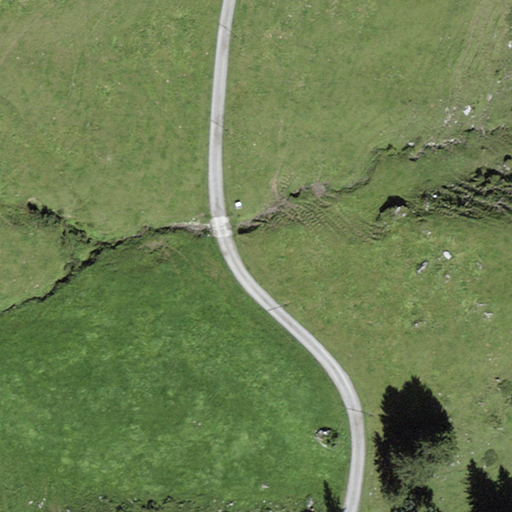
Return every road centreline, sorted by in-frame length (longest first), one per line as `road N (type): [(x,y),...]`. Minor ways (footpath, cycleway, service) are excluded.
road 1 (track): [(226,243),(256,292),(324,357),(349,400),(356,458),(348,511)]
road 2 (track): [(227,0),(217,87),(219,218)]
